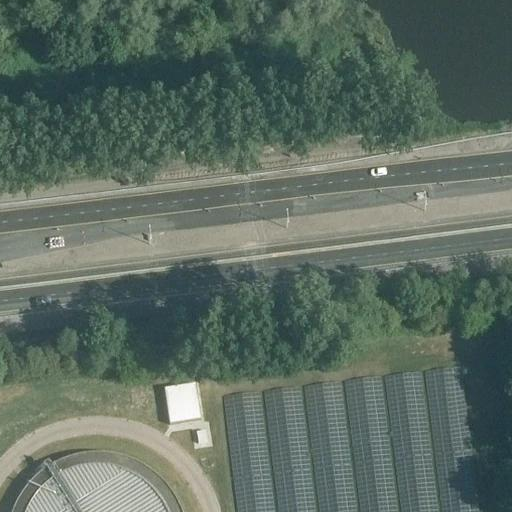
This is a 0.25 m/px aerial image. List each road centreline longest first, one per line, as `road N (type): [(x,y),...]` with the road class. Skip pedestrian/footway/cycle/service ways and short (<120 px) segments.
road 1 (primary): [(0,282),(511,219)]
road 2 (primary): [(511,164),(0,218)]
